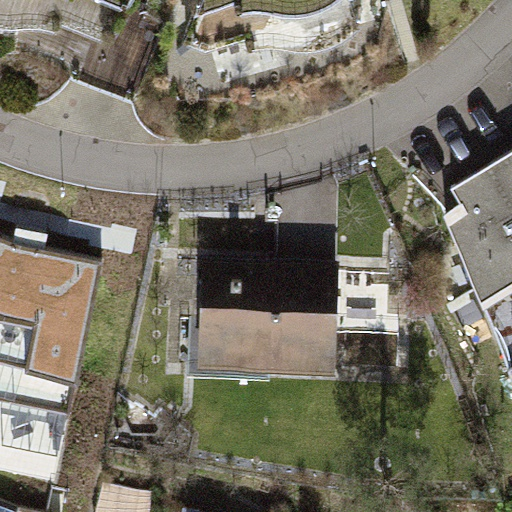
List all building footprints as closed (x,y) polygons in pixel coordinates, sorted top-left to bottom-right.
[(0,0),(0,26),(8,28),(24,27),(34,0),(36,0),(102,28),(112,0),(0,0)] [(211,0),(209,7),(232,0),(239,0),(240,10),(268,5),(291,11),(322,7),(330,0),(211,0)] [(511,168),(445,205),(511,378),(511,168)] [(0,398),(72,414),(104,259),(21,243),(0,234),(0,398)] [(333,267),(212,263),(208,352),(330,356),(333,267)] [(0,511),(49,511),(50,511),(21,507),(0,499),(0,511)]
